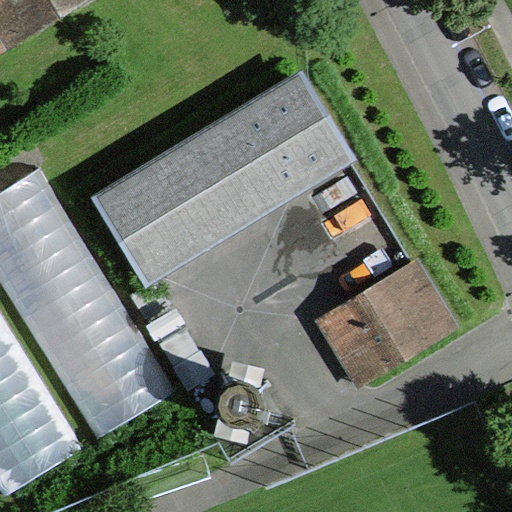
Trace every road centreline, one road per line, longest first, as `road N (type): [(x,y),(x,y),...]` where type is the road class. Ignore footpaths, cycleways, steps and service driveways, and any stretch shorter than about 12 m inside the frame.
road 1 (tertiary): [(511,211),(406,0)]
road 2 (unknown): [(282,296),(344,428)]
